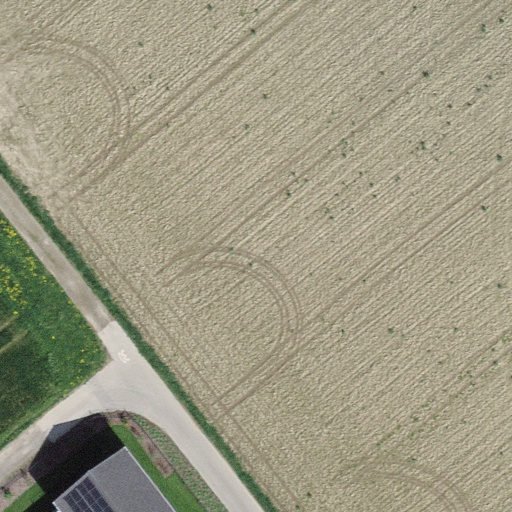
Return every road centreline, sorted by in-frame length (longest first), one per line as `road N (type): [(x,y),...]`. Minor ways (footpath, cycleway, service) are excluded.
road 1 (track): [(138,369),(0,190)]
road 2 (track): [(248,511),(138,369)]
road 3 (track): [(0,477),(138,369)]
